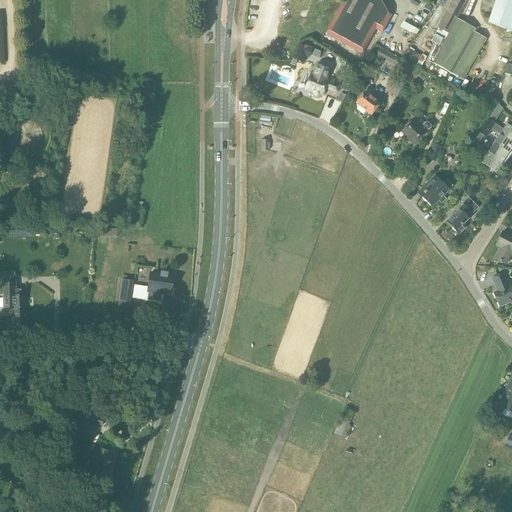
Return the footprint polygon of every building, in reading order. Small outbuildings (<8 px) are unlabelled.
[(379,0),(344,0),(323,38),(361,56),(373,30),(380,34),(388,16),(385,14),(379,0)] [(465,0),(453,0),(438,30),(447,35),(465,0)] [(511,0),(496,0),(488,22),(511,31),(511,0)] [(458,20),(432,63),(463,81),(470,68),(486,39),(474,32),(475,30),(458,20)] [(307,47),(299,44),(292,60),(302,64),(305,59),(308,60),(311,52),(305,50),(307,47)] [(384,50),(378,48),(375,54),(380,57),(384,50)] [(420,56),(408,49),(402,59),(414,66),(420,56)] [(397,57),(393,63),(399,66),(402,60),(397,57)] [(411,66),(405,64),(391,96),(397,98),(411,66)] [(315,74),(312,72),(305,89),(314,92),(315,95),(315,96),(318,97),(320,96),(321,95),(323,96),(325,88),(336,92),(340,83),(327,78),(330,71),(318,66),(315,74)] [(342,83),(339,89),(347,93),(350,87),(342,83)] [(41,91),(40,109),(53,109),(54,91),(41,91)] [(365,93),(356,103),(371,115),(379,105),(365,93)] [(489,119),(485,125),(491,129),(494,124),(495,123),(494,122),(503,109),(497,104),(488,118),(489,119)] [(413,122),(402,132),(408,138),(407,140),(411,144),(412,143),(414,144),(424,135),(426,136),(431,132),(429,129),(430,128),(430,126),(427,124),(426,123),(424,125),(418,118),(413,122)] [(491,129),(500,135),(511,142),(511,128),(506,124),(503,130),(494,124),(491,129)] [(485,125),(479,134),(485,138),(491,129),(485,125)] [(511,155),(511,152),(511,142),(500,135),(494,144),(511,155)] [(505,164),(511,155),(494,144),(488,153),(505,164)] [(441,148),(435,145),(429,159),(435,162),(441,148)] [(504,165),(505,164),(488,153),(481,163),(493,177),(496,173),(497,174),(498,174),(501,170),(505,166),(504,165)] [(467,191),(470,176),(463,175),(460,190),(467,191)] [(432,207),(438,201),(441,205),(446,200),(442,196),(452,186),(447,180),(443,184),(435,177),(420,191),(419,194),(432,207)] [(466,217),(469,214),(471,216),(478,208),(468,198),(460,205),(462,207),(447,222),(459,234),(465,227),(462,224),(468,219),(466,217)] [(500,248),(494,259),(505,265),(511,253),(511,237),(503,232),(496,245),(500,248)] [(134,286),(132,299),(161,303),(162,294),(161,294),(161,290),(170,292),(173,275),(161,273),(161,275),(150,273),(148,288),(134,286)] [(503,275),(492,280),(496,289),(497,288),(498,292),(493,294),(499,307),(510,302),(511,304),(511,303),(511,292),(510,287),(508,287),(506,282),(503,275)] [(122,281),(119,300),(129,302),(132,282),(122,281)] [(3,284),(3,297),(4,310),(13,310),(13,324),(26,324),(25,308),(24,308),(24,302),(24,296),(21,296),(21,290),(15,291),(15,284),(3,284)] [(504,393),(505,394),(499,407),(511,413),(511,379),(509,386),(507,386),(504,393)] [(103,419),(81,412),(78,411),(76,418),(101,426),(103,419)] [(497,428),(501,419),(491,414),(486,423),(497,428)] [(333,435),(341,438),(344,430),(347,424),(339,420),(333,435)] [(72,421),(69,431),(84,436),(87,424),(77,421),(77,422),(72,421)] [(90,454),(93,455),(89,468),(108,473),(112,458),(107,456),(108,452),(101,450),(101,448),(95,447),(95,449),(91,448),(90,454)]
